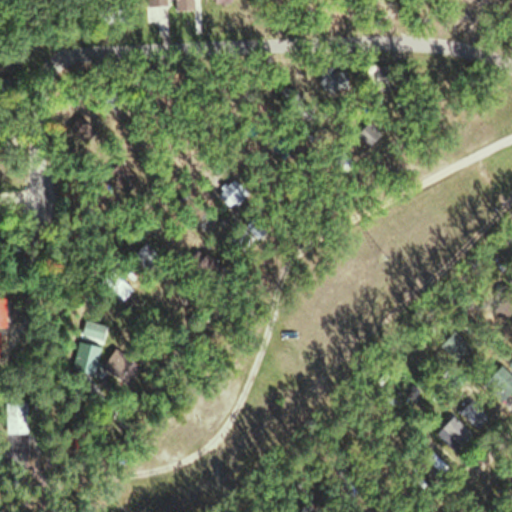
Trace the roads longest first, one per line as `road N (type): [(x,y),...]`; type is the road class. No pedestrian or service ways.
road 1 (track): [(211,450),(245,398),(284,263),(511,136)]
road 2 (residential): [(56,64),(101,52),(367,35),(476,51),(511,66)]
road 3 (track): [(511,480),(467,479),(325,377),(232,423)]
road 4 (residential): [(327,37),(295,170),(163,217)]
